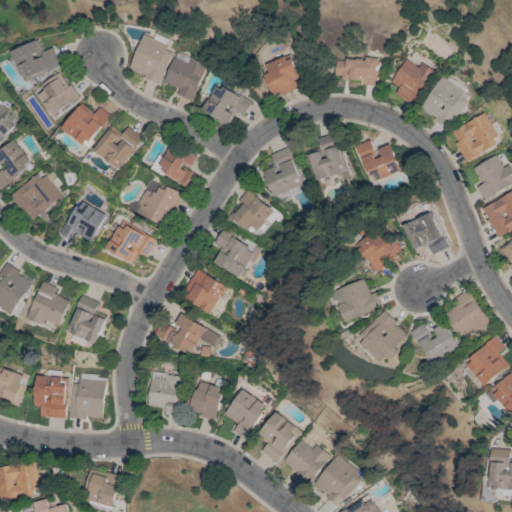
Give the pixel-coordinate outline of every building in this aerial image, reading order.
[(159,83),(174,49),(143,36),(128,70),(159,83)] [(11,51),(23,81),(61,65),(54,47),(42,52),(38,40),(11,51)] [(191,101),(207,65),(176,52),(163,82),(178,89),(176,95),(191,101)] [(268,73),(263,75),(271,97),(301,85),(289,54),(265,64),(268,73)] [(377,86),(379,60),(336,57),(335,77),(360,79),(360,84),(377,86)] [(420,63),(418,67),(403,59),(390,83),(398,87),(394,95),(415,106),(434,71),(420,63)] [(37,95),(51,116),(78,99),(61,72),(41,85),(45,90),(37,95)] [(420,111),(448,128),(468,94),(439,77),(420,111)] [(202,111),(227,124),(233,111),(244,116),(251,102),(215,84),(202,111)] [(0,140),(18,121),(0,103),(0,140)] [(99,107),(94,115),(80,104),(62,128),(86,147),(110,115),(99,107)] [(466,161),(499,143),(483,113),(449,132),(466,161)] [(93,150),(119,169),(143,138),(128,127),(120,136),(110,128),(93,150)] [(317,139),(320,148),(308,152),(317,180),(346,171),(334,133),(317,139)] [(0,180),(3,179),(6,184),(32,166),(15,140),(0,149),(0,180)] [(400,171),(390,144),(374,150),(370,140),(356,145),(371,183),(400,171)] [(197,156),(172,142),(163,158),(158,155),(151,168),(190,188),(198,174),(190,170),(197,156)] [(303,185),(288,147),(270,154),(275,166),(261,171),(271,198),(303,185)] [(503,167),(495,155),(472,168),(481,184),(475,187),(483,200),(511,183),(511,171),(508,164),(503,167)] [(62,196),(42,170),(10,195),(30,221),(62,196)] [(146,189),(135,211),(165,226),(180,194),(160,184),(155,193),(146,189)] [(511,190),(481,208),(497,238),(511,229),(511,190)] [(255,230),(272,210),(248,191),(228,215),(245,230),(249,225),(255,230)] [(93,241),(105,213),(76,201),(61,236),(73,241),(76,234),(93,241)] [(131,263),(137,252),(146,257),(156,241),(121,221),(105,248),(131,263)] [(212,261),(239,277),(248,260),(252,262),(259,250),(253,246),(252,248),(221,230),(214,243),(228,251),(226,255),(218,251),(212,261)] [(403,247),(387,233),(377,244),(367,235),(355,248),(381,271),(403,247)] [(511,269),(511,239),(498,250),(511,269)] [(0,270),(0,305),(13,313),(33,281),(5,263),(0,270)] [(209,314),(225,286),(197,269),(181,297),(209,314)] [(346,321),(383,309),(377,292),(371,294),(366,279),(342,288),(347,302),(340,305),(346,321)] [(59,326),(69,301),(54,294),(57,287),(42,281),(26,318),(43,325),(45,320),(59,326)] [(490,322),(466,289),(453,299),(457,305),(444,314),(459,337),(471,329),(474,333),(490,322)] [(66,331),(97,343),(106,319),(94,314),(99,302),(80,295),(66,331)] [(357,337),(383,364),(397,350),(395,348),(408,336),(384,311),(357,337)] [(220,336),(181,314),(174,328),(162,322),(155,334),(191,354),(199,339),(214,348),(220,336)] [(459,347),(444,323),(430,332),(424,323),(411,332),(432,365),(459,347)] [(504,348),(495,337),(464,362),(484,386),(507,367),(496,354),(504,348)] [(0,400),(20,405),(26,375),(0,369),(0,400)] [(511,369),(488,388),(508,414),(511,411),(511,369)] [(182,375),(149,373),(148,406),(165,407),(164,414),(180,415),(182,375)] [(40,406),(39,417),(65,418),(66,384),(61,384),(61,377),(35,376),(34,406),(40,406)] [(72,379),(68,416),(101,419),(105,383),(72,379)] [(195,381),(185,412),(214,421),(223,390),(195,381)] [(266,406),(240,389),(223,415),(237,424),(233,430),(245,438),(266,406)] [(268,441),(260,452),(276,463),(299,430),(273,412),(258,434),(268,441)] [(314,445),(311,449),(299,439),(282,462),(296,471),(292,476),(306,486),(329,455),(314,445)] [(489,488),(511,489),(511,460),(511,449),(491,448),(489,488)] [(362,477),(335,455),(311,484),(338,506),(362,477)] [(0,499),(38,495),(34,462),(0,466),(0,499)] [(120,476),(90,469),(83,499),(113,506),(120,476)] [(378,511),(369,495),(338,511),(378,511)] [(33,503),(35,511),(68,511),(67,503),(50,508),(47,499),(33,503)]
